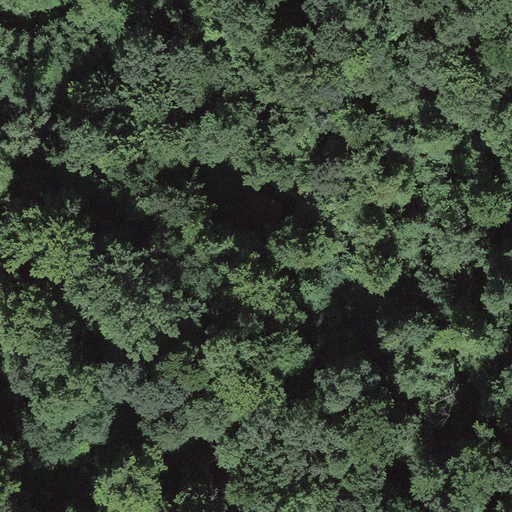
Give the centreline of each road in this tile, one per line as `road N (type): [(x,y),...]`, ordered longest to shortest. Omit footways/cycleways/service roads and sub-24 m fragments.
road 1 (track): [(161,511),(184,465),(345,305),(332,229),(259,177),(0,159)]
road 2 (track): [(0,88),(44,79),(92,50),(140,0)]
